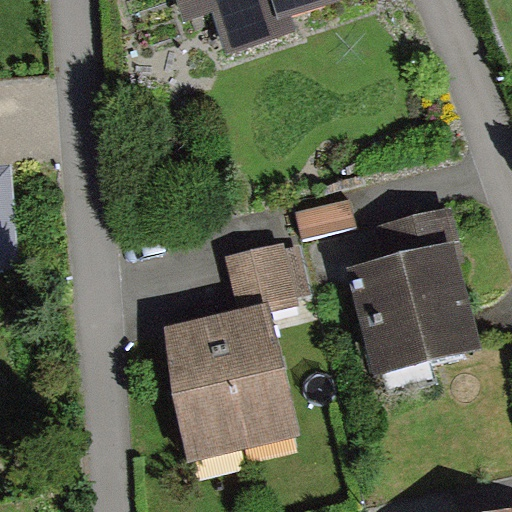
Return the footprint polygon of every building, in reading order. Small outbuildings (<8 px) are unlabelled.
[(293,16),(341,0),(178,0),(185,20),(214,13),(226,54),(297,31),(293,16)] [(302,240),(357,227),(350,200),(295,214),(302,240)] [(375,377),(484,349),(455,240),(460,239),(452,208),(382,227),(390,258),(347,269),(375,377)] [(238,319),(286,308),(272,249),(224,260),(238,319)] [(189,474),(286,449),(254,321),(157,345),(189,474)]
